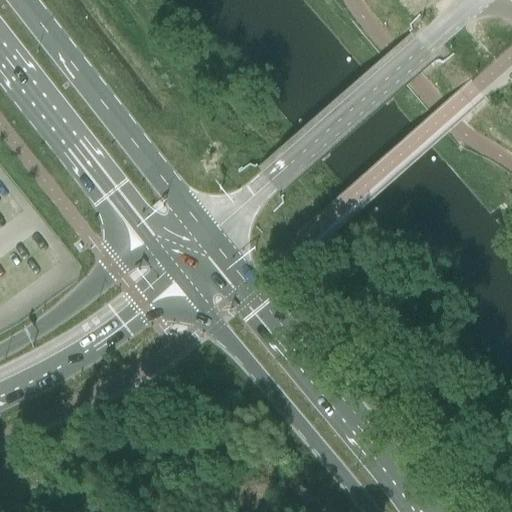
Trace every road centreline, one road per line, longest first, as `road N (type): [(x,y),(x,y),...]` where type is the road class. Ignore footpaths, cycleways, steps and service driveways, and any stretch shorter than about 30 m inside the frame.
road 1 (unclassified): [(206,236),(474,0)]
road 2 (secondary): [(427,511),(206,236)]
road 3 (secondary): [(177,277),(368,511)]
road 4 (secondary): [(206,236),(23,0)]
road 5 (secondary): [(0,51),(152,245)]
road 6 (tertiary): [(0,391),(87,343),(177,277)]
road 7 (tertiary): [(152,245),(0,351)]
